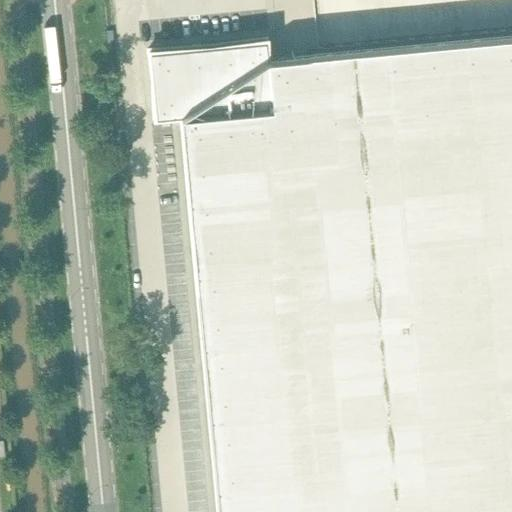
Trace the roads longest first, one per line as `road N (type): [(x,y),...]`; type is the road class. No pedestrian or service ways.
road 1 (tertiary): [(102,511),(54,0)]
road 2 (unknown): [(123,0),(171,511)]
